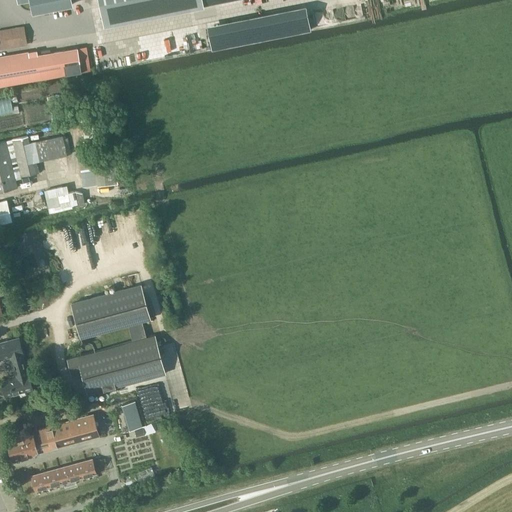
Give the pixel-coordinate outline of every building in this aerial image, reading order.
[(18,0),(21,3),(24,6),(28,7),(32,7),(33,12),(72,4),(71,0),(18,0)] [(99,0),(103,17),(182,2),(193,7),(228,0),(99,0)] [(23,26),(0,29),(0,48),(14,46),(25,44),(27,44),(23,26)] [(82,71),(78,48),(37,55),(41,78),(82,71)] [(0,85),(41,78),(37,55),(36,50),(26,52),(15,54),(0,56),(0,85)] [(28,135),(12,138),(12,139),(20,176),(36,173),(34,162),(40,160),(45,159),(41,140),(41,139),(35,141),(30,142),(28,135)] [(62,135),(41,139),(41,140),(45,159),(71,154),(68,137),(63,138),(62,135)] [(0,190),(17,187),(6,140),(0,141),(0,190)] [(78,156),(79,162),(82,187),(95,185),(92,160),(94,160),(93,154),(90,155),(90,150),(91,150),(90,143),(79,144),(80,151),(79,151),(80,156),(78,156)] [(104,170),(96,171),(97,184),(97,185),(105,184),(118,183),(115,165),(104,167),(104,170)] [(67,185),(44,190),(49,212),(72,207),(72,205),(78,203),(78,206),(85,204),(82,192),(81,192),(75,191),(69,192),(67,185)] [(6,199),(0,200),(0,222),(11,220),(6,199)] [(67,358),(71,373),(81,371),(87,394),(165,372),(154,334),(147,336),(142,320),(151,318),(141,282),(71,301),(81,337),(128,324),(132,340),(67,358)] [(3,392),(5,393),(5,395),(26,390),(26,392),(33,390),(30,377),(29,373),(28,373),(22,352),(23,352),(19,337),(0,342),(0,359),(10,357),(14,374),(9,376),(9,378),(1,381),(2,383),(1,385),(1,387),(1,388),(1,390),(3,392)] [(127,401),(136,399),(135,392),(125,395),(127,401)] [(70,401),(68,394),(34,401),(36,408),(70,401)] [(129,429),(141,426),(134,401),(122,404),(129,429)] [(39,452),(99,436),(93,413),(7,437),(13,459),(39,452)] [(136,435),(137,436),(145,434),(143,427),(135,429),(135,430),(131,431),(133,436),(136,435)] [(92,458),(45,471),(31,475),(36,490),(96,474),(92,458)]
